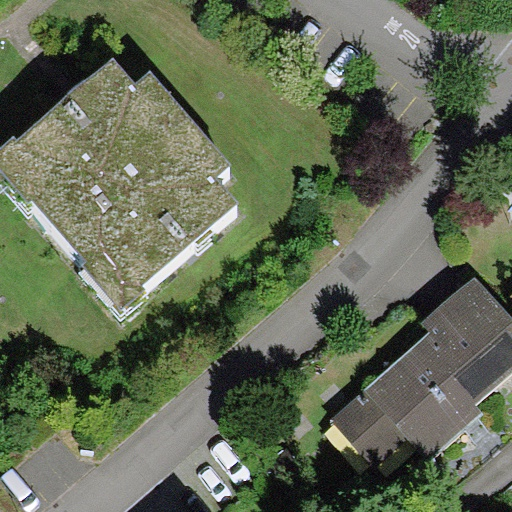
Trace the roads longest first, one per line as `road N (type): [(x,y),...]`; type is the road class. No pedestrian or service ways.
road 1 (residential): [(75,511),(346,277),(511,76)]
road 2 (residential): [(352,0),(404,39),(507,46)]
